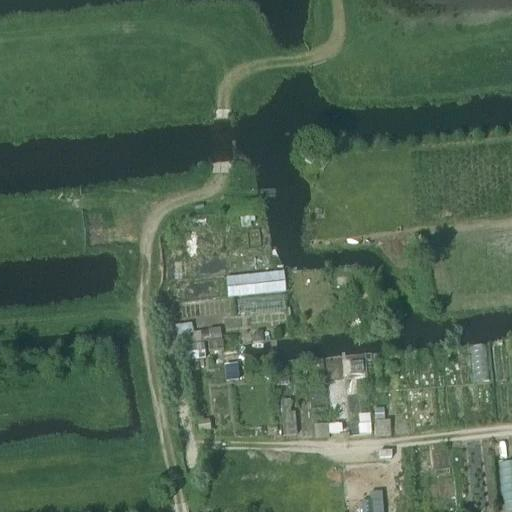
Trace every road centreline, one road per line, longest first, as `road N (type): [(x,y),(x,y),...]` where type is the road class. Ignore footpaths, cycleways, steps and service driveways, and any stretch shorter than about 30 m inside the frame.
road 1 (track): [(166,443),(346,446),(511,429)]
road 2 (track): [(176,494),(142,308)]
road 3 (track): [(142,308),(156,216),(215,189),(220,174)]
road 4 (track): [(511,223),(375,238)]
